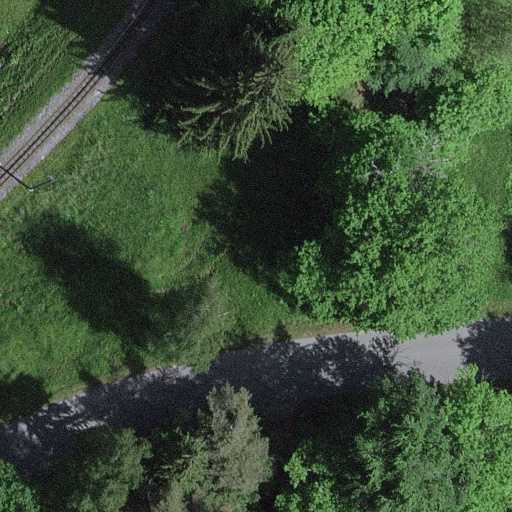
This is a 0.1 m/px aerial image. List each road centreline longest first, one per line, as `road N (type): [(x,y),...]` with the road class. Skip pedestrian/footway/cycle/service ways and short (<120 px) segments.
road 1 (tertiary): [(0,465),(127,400),(193,384),(511,348)]
road 2 (track): [(433,352),(432,242),(411,105),(419,56),(445,0)]
